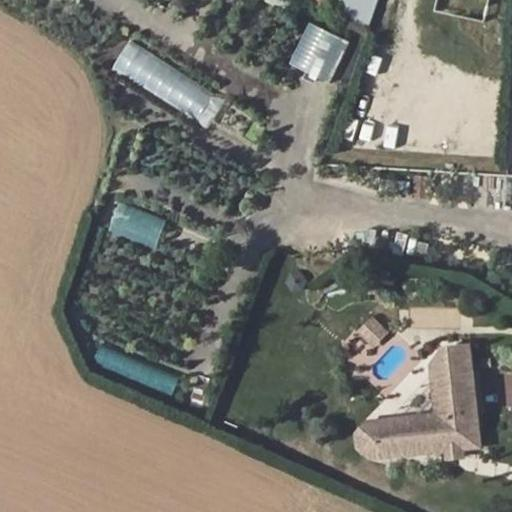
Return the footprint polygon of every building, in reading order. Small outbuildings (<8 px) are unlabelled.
[(361,0),(354,0),(347,19),(364,27),(373,5),(361,0)] [(284,20),(268,50),(280,56),(296,26),(284,20)] [(333,82),(354,41),(313,21),(293,63),(333,82)] [(129,45),(113,75),(202,120),(218,90),(129,45)] [(404,83),(408,53),(380,50),(376,80),(404,83)] [(415,142),(419,111),(389,108),(385,138),(415,142)] [(496,147),(496,117),(465,117),(465,147),(496,147)] [(295,270),(286,285),(303,294),(311,279),(295,270)] [(373,320),(359,335),(371,345),(385,331),(373,320)] [(380,447),(391,456),(450,449),(465,448),(478,446),(477,433),(482,432),(472,346),(447,348),(435,364),(441,415),(387,422),(378,432),(380,447)] [(369,423),(360,434),(362,449),(373,459),(391,456),(380,447),(378,432),(387,422),(369,423)] [(450,449),(451,458),(466,456),(465,448),(450,449)]
